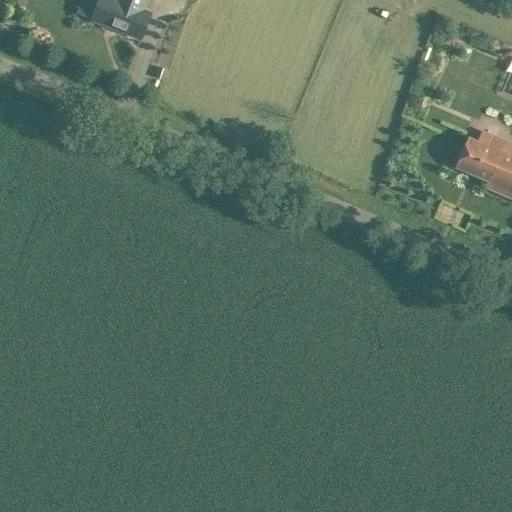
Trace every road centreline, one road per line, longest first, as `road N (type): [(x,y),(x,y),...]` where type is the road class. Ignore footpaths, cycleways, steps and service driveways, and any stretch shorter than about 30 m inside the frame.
road 1 (unclassified): [(511,278),(0,64)]
road 2 (track): [(429,0),(360,214)]
